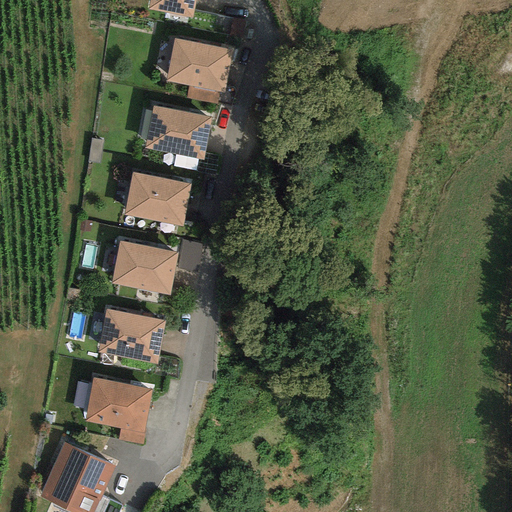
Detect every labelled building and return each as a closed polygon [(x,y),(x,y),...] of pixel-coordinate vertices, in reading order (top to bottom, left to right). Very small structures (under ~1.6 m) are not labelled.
[(195,0),(148,0),(147,8),(193,17),(195,0)] [(231,49),(173,39),(166,81),(223,91),(231,49)] [(212,118),(153,106),(145,148),(204,159),(212,118)] [(189,185),(131,173),(122,215),(181,227),(189,185)] [(196,267),(201,241),(183,237),(178,263),(196,267)] [(177,252),(119,241),(111,285),(169,295),(177,252)] [(164,321),(105,309),(97,353),(156,364),(164,321)] [(152,390),(93,379),(84,422),(119,429),(117,440),(141,445),(152,390)] [(92,511),(114,465),(62,442),(37,497),(70,511),(92,511)]
